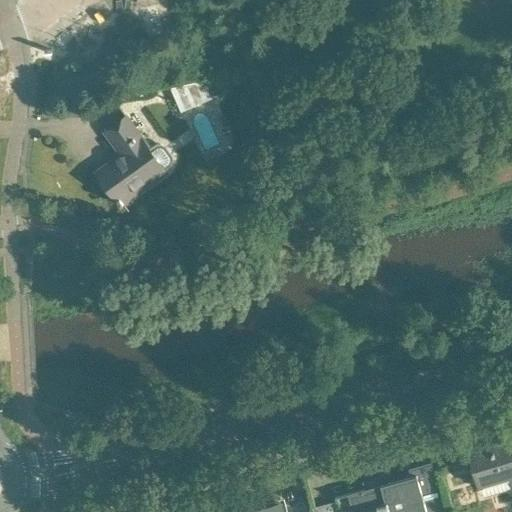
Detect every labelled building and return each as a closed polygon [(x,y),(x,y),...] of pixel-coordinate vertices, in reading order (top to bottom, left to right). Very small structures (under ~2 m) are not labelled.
[(191,83),(168,88),(172,98),(194,88),(191,83)] [(106,131),(122,154),(97,172),(102,179),(102,182),(109,192),(112,193),(120,204),(166,172),(164,169),(171,165),(173,161),(172,156),(166,146),(162,144),(156,144),(149,149),(126,116),(106,131)] [(469,451),(475,470),(479,484),(510,474),(511,481),(511,443),(494,449),(493,445),(494,445),(494,444),(469,451)] [(347,493),(352,511),(444,511),(431,462),(408,468),(410,476),(381,484),(379,476),(362,481),(365,489),(347,493)] [(338,511),(336,501),(312,507),(312,511),(338,511)] [(282,511),(280,503),(250,511),(282,511)]
